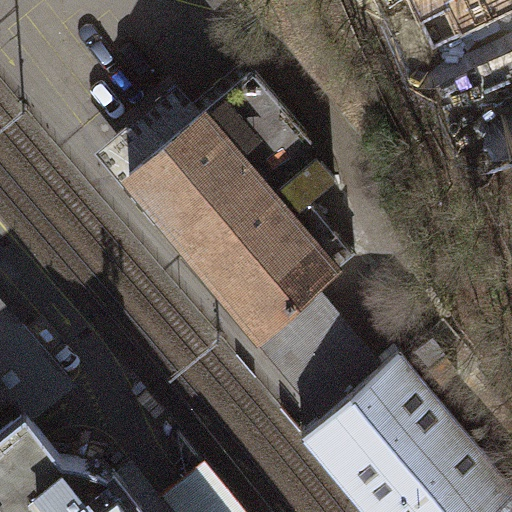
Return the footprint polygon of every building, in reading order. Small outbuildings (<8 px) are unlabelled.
[(128,168),(252,65),(244,53),(211,82),(190,100),(180,86),(100,154),(152,219),(165,210),(128,168)] [(165,210),(327,399),(372,362),(310,285),(352,249),(307,192),(331,174),(314,156),(321,148),(252,65),(128,168),(165,210)] [(0,304),(0,428),(24,409),(62,378),(0,304)] [(300,422),(374,511),(479,511),(511,486),(393,345),(372,362),(327,399),(300,422)] [(143,511),(121,484),(107,464),(83,456),(59,453),(24,409),(0,428),(0,511),(143,511)] [(129,448),(107,464),(121,484),(143,511),(243,511),(200,456),(174,476),(159,488),(129,448)] [(511,511),(511,486),(479,511),(511,511)]
